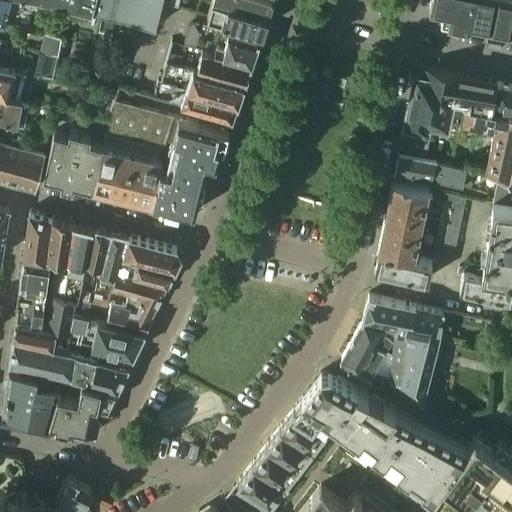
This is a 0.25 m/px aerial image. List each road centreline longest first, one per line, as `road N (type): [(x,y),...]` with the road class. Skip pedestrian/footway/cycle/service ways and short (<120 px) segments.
road 1 (residential): [(352,271),(403,37)]
road 2 (residential): [(208,241),(105,454)]
road 3 (residential): [(285,19),(208,241)]
road 4 (residential): [(208,241),(21,195)]
road 5 (residential): [(210,477),(313,349)]
road 6 (residential): [(21,195),(0,348)]
road 7 (residential): [(313,349),(447,420)]
road 8 (residential): [(352,271),(496,306)]
road 9 (residential): [(352,271),(208,241)]
